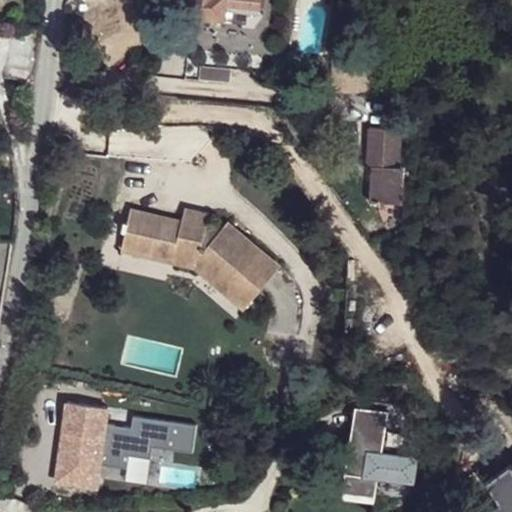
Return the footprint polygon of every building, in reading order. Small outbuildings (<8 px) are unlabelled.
[(184,0),(183,17),(215,20),(216,20),(217,10),(251,13),(252,0),(184,0)] [(215,20),(215,23),(244,25),(251,16),(251,13),(217,10),(216,20),(215,20)] [(402,131),(370,130),(368,169),(373,168),(372,204),(403,206),(405,170),(400,169),(402,131)] [(196,225),(209,226),(212,218),(188,212),(187,217),(197,220),(196,225)] [(277,274),(229,228),(220,234),(209,232),(209,226),(196,225),(197,220),(187,217),(185,224),(161,220),(131,213),(122,251),(153,253),(175,259),(174,265),(196,271),(204,248),(227,271),(214,287),(243,312),(277,274)] [(204,248),(196,271),(214,287),(227,271),(204,248)] [(175,259),(153,253),(152,258),(174,265),(175,259)] [(385,412),(353,407),(348,439),(346,439),(344,447),(346,448),(340,491),(371,495),(374,479),(411,485),(410,457),(379,452),(385,412)] [(371,495),(340,491),(339,497),(370,502),(371,495)]
